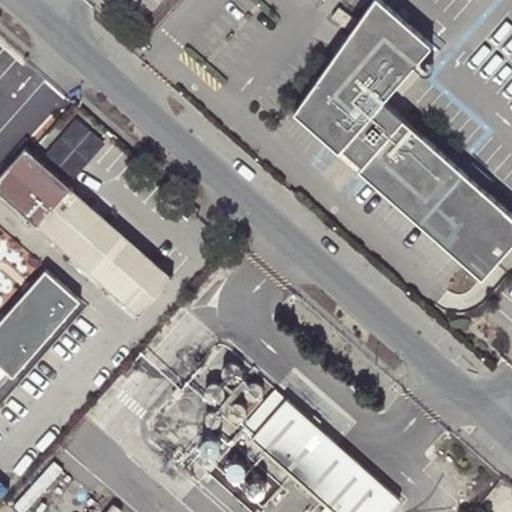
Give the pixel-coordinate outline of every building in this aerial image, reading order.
[(336,149),(340,146),(359,163),(356,166),(479,276),(492,261),(511,238),(511,214),(481,188),(461,169),(381,99),(430,43),(404,20),(408,15),(399,7),(395,12),(380,0),(370,0),(291,109),(336,149)] [(76,256),(85,264),(140,312),(171,276),(69,186),(71,184),(28,147),(24,143),(0,169),(0,191),(35,223),(37,221),(76,256)] [(469,160),(461,169),(481,188),(489,179),(469,160)] [(511,238),(492,261),(505,274),(511,266),(511,238)] [(0,316),(0,363),(11,372),(78,296),(65,285),(57,277),(44,266),(0,316)] [(242,371),(243,369),(243,366),(242,363),(241,361),(238,359),(236,358),(233,358),(230,359),(228,361),(226,363),(225,366),(225,370),(227,372),(229,375),(232,376),(235,376),(238,375),(241,374),(242,371)] [(265,391),(266,389),(266,386),(265,383),(264,381),(261,379),(258,378),(256,378),(253,379),(250,381),(249,383),(248,386),(248,389),(249,392),(252,395),(255,396),(258,396),(261,395),(263,394),(265,391)] [(225,392),(226,390),(226,387),(225,384),(224,382),(221,380),(218,379),(216,379),(213,380),(210,382),(209,384),(208,387),(208,391),(209,393),(212,396),(215,397),(218,397),(221,397),(223,395),(225,392)] [(241,426),(252,437),(287,398),(276,388),(241,426)] [(195,409),(196,406),(196,403),(195,400),(193,398),(191,396),(188,395),(185,395),(182,396),(180,398),(178,400),(177,403),(178,407),(179,410),(181,412),(184,413),(187,413),(190,413),(193,411),(195,409)] [(287,398),(252,437),(336,511),(386,511),(399,498),(287,398)] [(246,415),(247,412),(247,409),(247,406),(245,404),(242,402),(240,402),(237,401),(234,402),(232,404),(230,407),(229,410),(229,413),(231,416),(233,418),(236,419),(239,420),(242,419),(245,417),(246,415)] [(226,452),(227,449),(227,446),(226,444),(224,441),(222,440),(219,439),(216,439),(214,440),(211,441),(210,444),(209,447),(209,450),(210,453),(213,455),(215,457),(219,457),(222,456),(224,454),(226,452)] [(251,473),(252,471),(252,468),(251,465),(249,463),(247,461),(244,460),(241,460),(238,461),(236,463),(234,465),(233,468),(234,472),(235,474),(237,477),(240,478),(243,478),(246,477),(249,476),(251,473)] [(273,493),(274,490),(274,487),(273,484),(271,482),(269,480),(266,479),(263,479),(261,480),(258,482),(256,485),(256,488),(256,491),(257,494),(259,496),(262,497),(266,498),(269,497),(271,495),(273,493)]
